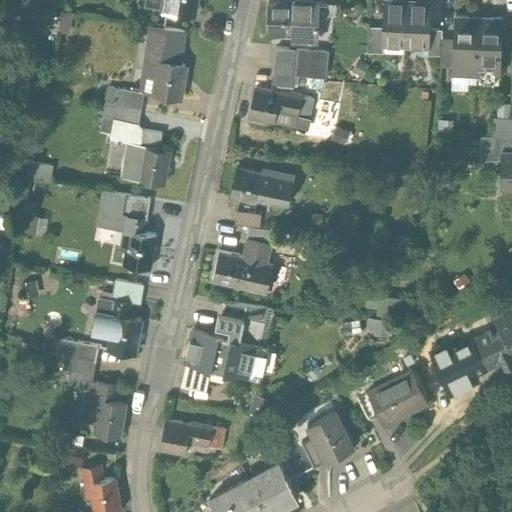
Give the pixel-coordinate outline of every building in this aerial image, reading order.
[(169,0),(168,10),(193,15),(196,0),(169,0)] [(316,3),(293,2),(293,5),(294,5),(293,23),(315,24),(316,3)] [(396,3),(383,2),(382,29),(381,46),(383,47),(405,48),(407,6),(396,5),(396,3)] [(29,25),(70,33),(74,11),(33,3),(29,25)] [(293,5),(268,4),(267,34),(292,35),(293,23),(294,5),(293,5)] [(418,6),(407,6),(405,48),(427,49),(428,49),(429,31),(430,5),(418,4),(418,6)] [(478,20),(454,19),(453,41),(452,68),(451,83),(476,84),(478,20)] [(502,21),(478,20),(476,84),(499,85),(502,21)] [(184,32),(149,26),(141,75),(156,77),(153,95),(179,100),(185,66),(179,65),(184,32)] [(382,29),(370,28),(369,54),(382,55),(383,47),(381,46),(382,29)] [(442,31),(429,31),(428,49),(427,49),(427,57),(440,57),(441,40),(442,31)] [(453,41),(441,40),(440,57),(440,67),(452,68),(453,41)] [(298,51),(275,48),(273,73),(273,74),(295,76),(298,51)] [(325,53),(298,51),(295,76),(323,79),(325,53)] [(295,76),(273,74),(272,85),(294,88),(295,76)] [(143,93),(107,87),(105,103),(140,110),(143,93)] [(278,93),(254,88),(248,117),(272,123),(275,111),(279,93),(278,93)] [(301,96),(279,91),(278,93),(279,93),(275,111),(296,116),(301,96)] [(511,121),(493,121),(492,139),(511,139),(511,121)] [(161,135),(142,131),(136,161),(141,162),(144,147),(158,149),(161,135)] [(158,149),(144,147),(141,162),(138,180),(164,185),(170,151),(158,149)] [(123,169),(124,154),(110,153),(109,169),(123,169)] [(511,154),(501,154),(500,167),(511,167),(511,154)] [(261,173),(237,168),(230,197),(255,203),(258,191),(262,173),(261,173)] [(283,176),(261,171),(261,173),(262,173),(258,191),(279,196),(283,176)] [(261,214),(236,211),(234,225),(249,226),(258,228),(261,214)] [(146,219),(127,216),(121,246),(126,247),(129,232),(143,234),(146,219)] [(258,228),(249,226),(244,249),(268,254),(274,230),(258,228)] [(143,234),(129,232),(126,247),(123,265),(149,269),(155,236),(143,234)] [(95,269),(99,241),(82,239),(78,267),(95,269)] [(268,254),(244,249),(242,256),(218,251),(211,281),(266,293),(273,264),(267,262),(268,254)] [(141,285),(115,281),(111,301),(131,304),(137,305),(141,285)] [(239,339),(265,345),(273,308),(224,300),(222,312),(244,317),(239,339)] [(131,304),(111,301),(110,309),(96,307),(91,333),(111,337),(108,350),(134,354),(140,321),(128,319),(131,304)] [(216,335),(192,330),(185,360),(187,361),(211,366),(258,377),(265,345),(239,339),(244,317),(222,312),(218,311),(215,325),(224,327),(222,335),(217,333),(216,335)] [(501,331),(491,336),(488,331),(474,338),(488,366),(503,359),(506,365),(511,362),(511,311),(495,319),(501,331)] [(98,347),(48,337),(45,353),(95,363),(98,347)] [(451,342),(430,351),(451,393),(479,379),(475,373),(488,366),(474,338),(453,348),(451,342)] [(211,366),(187,361),(181,384),(206,390),(211,366)] [(401,362),(387,369),(392,380),(368,393),(378,412),(385,424),(429,401),(413,369),(407,372),(401,362)] [(116,387),(97,384),(92,414),(97,415),(100,399),(114,402),(116,387)] [(378,412),(368,393),(357,398),(368,418),(378,412)] [(114,402),(100,399),(97,415),(94,432),(119,437),(125,404),(114,402)] [(335,412),(309,425),(316,438),(326,458),(327,460),(353,446),(335,412)] [(189,424),(165,420),(160,450),(185,454),(187,443),(190,425),(189,424)] [(212,426),(190,422),(189,424),(190,425),(187,443),(208,446),(212,426)] [(316,438),(303,444),(313,464),(326,458),(316,438)] [(279,461),(248,478),(265,511),(268,511),(298,496),(279,461)] [(101,463),(82,466),(88,496),(93,495),(90,480),(104,477),(101,463)] [(104,477),(90,480),(93,495),(95,511),(101,511),(121,508),(115,475),(104,477)] [(265,511),(248,478),(211,499),(218,511),(265,511)]
